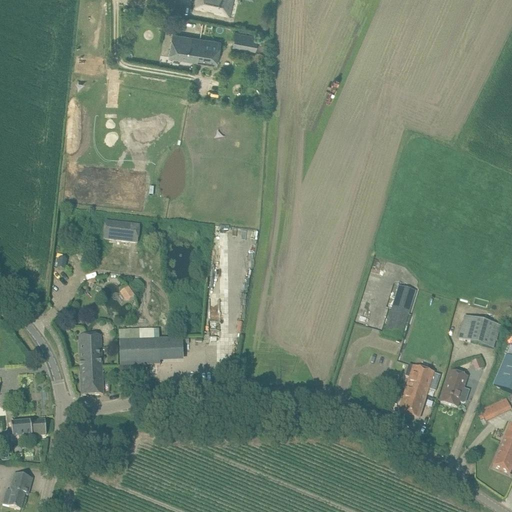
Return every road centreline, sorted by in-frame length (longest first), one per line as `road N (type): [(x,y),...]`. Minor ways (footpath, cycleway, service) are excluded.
road 1 (tertiary): [(504,511),(359,416),(314,400),(60,411)]
road 2 (tertiary): [(60,411),(42,346),(0,299)]
